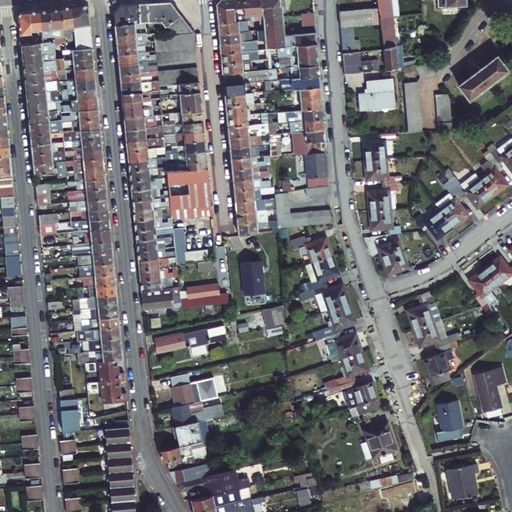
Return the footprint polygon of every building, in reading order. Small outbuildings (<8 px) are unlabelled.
[(242,0),(220,0),(217,5),(219,25),(235,24),(245,22),(245,18),(244,15),(237,16),(234,16),(234,13),(234,9),(243,8),(242,0)] [(237,16),(244,15),(245,18),(249,17),(250,22),(255,22),(255,17),(262,16),(258,0),(242,0),(243,8),(234,9),(234,13),(234,16),(237,16)] [(283,28),(282,19),(280,0),(258,0),(262,16),(264,29),(283,28)] [(380,22),(386,72),(398,69),(390,0),(376,0),(377,6),(380,22)] [(148,5),(150,23),(163,22),(167,28),(172,25),(182,18),(172,3),(148,5)] [(89,8),(83,5),(72,7),(75,31),(78,50),(92,49),(89,8)] [(114,14),(116,26),(146,23),(146,24),(150,23),(148,5),(119,6),(114,14)] [(372,22),(371,6),(363,7),(364,23),(372,22)] [(372,22),(380,22),(377,6),(371,6),(372,22)] [(72,7),(62,9),(66,47),(70,47),(69,42),(74,42),(73,31),(75,31),(72,7)] [(356,24),(354,7),(346,8),(347,24),(352,24),(356,24)] [(364,23),(363,7),(354,7),(356,24),(358,23),(364,23)] [(347,24),(346,8),(342,8),(337,8),(339,25),(347,24)] [(66,47),(62,9),(51,12),(54,43),(54,45),(62,44),(63,52),(67,52),(66,47)] [(40,12),(30,13),(31,32),(42,31),(40,12)] [(51,12),(40,12),(42,31),(43,44),(54,43),(51,12)] [(31,32),(30,13),(21,14),(19,17),(21,35),(32,34),(31,32)] [(313,16),(300,18),(301,29),(314,28),(313,16)] [(182,18),(172,25),(180,37),(194,36),(182,18)] [(246,34),(245,22),(235,24),(219,25),(220,36),(246,34)] [(116,26),(117,37),(145,34),(147,34),(147,30),(144,31),(144,28),(147,28),(146,24),(146,23),(116,26)] [(354,54),(352,24),(347,24),(339,25),(341,56),(343,55),(354,54)] [(271,49),(289,47),(316,45),(315,34),(284,37),(283,28),(264,29),(264,32),(265,41),(266,49),(271,49)] [(221,46),(265,41),(264,32),(246,34),(220,36),(221,46)] [(117,37),(118,46),(139,44),(146,44),(145,34),(117,37)] [(157,52),(157,54),(196,50),(195,36),(194,36),(180,37),(155,39),(156,43),(157,52)] [(221,46),(222,56),(266,51),(266,49),(265,41),(221,46)] [(22,46),(23,55),(43,53),(51,53),(55,52),(54,45),(54,43),(43,44),(22,46)] [(445,53),(450,46),(446,43),(441,50),(445,53)] [(139,44),(118,46),(118,56),(140,54),(139,44)] [(290,58),(317,56),(316,50),(316,45),(289,47),(290,53),(282,54),(282,59),(290,58)] [(74,61),(94,59),(92,49),(78,50),(73,51),(74,61)] [(222,56),(223,65),(243,63),(263,62),(267,61),(267,60),(266,51),(222,56)] [(23,55),(24,64),(44,62),(52,62),(55,61),(55,56),(55,52),(51,53),(43,53),(23,55)] [(118,56),(119,65),(146,62),(153,62),(158,61),(157,59),(157,54),(157,52),(152,53),(153,58),(140,58),(140,54),(118,56)] [(360,74),(359,54),(354,54),(343,55),(345,76),(360,74)] [(56,71),(65,70),(64,62),(64,59),(58,59),(58,56),(55,56),(55,61),(56,70),(56,71)] [(282,70),(288,69),(318,67),(317,56),(290,58),(290,64),(281,65),(282,70)] [(499,56),(459,85),(471,100),(510,70),(499,56)] [(75,71),(95,69),(94,65),(94,59),(74,61),(68,62),(64,62),(65,70),(65,72),(72,71),(75,71)] [(44,62),(24,64),(25,73),(56,71),(56,70),(55,61),(52,62),(44,62)] [(146,62),(119,65),(120,75),(141,73),(141,69),(147,68),(146,62)] [(421,79),(434,75),(430,62),(418,65),(421,79)] [(223,65),(223,75),(243,73),(243,63),(223,65)] [(318,67),(288,69),(288,76),(268,78),(269,83),(270,82),(292,80),(319,78),(318,67)] [(95,79),(95,69),(75,71),(75,77),(66,78),(66,82),(70,82),(95,79)] [(25,73),(26,84),(57,81),(56,71),(25,73)] [(120,75),(121,85),(142,83),(141,79),(155,78),(155,81),(159,81),(159,74),(159,71),(154,72),(141,73),(120,75)] [(192,71),(185,71),(186,86),(193,85),(192,71)] [(224,87),(247,85),(265,83),(269,83),(268,78),(268,71),(264,72),(243,73),(223,75),(224,87)] [(179,72),(172,73),(173,87),(175,87),(180,86),(179,72)] [(172,73),(165,73),(166,88),(173,87),(172,73)] [(319,78),(292,80),(293,91),(298,91),(320,89),(319,78)] [(95,79),(70,82),(71,91),(76,91),(96,89),(95,79)] [(47,91),(55,91),(58,90),(57,83),(57,81),(26,84),(27,93),(47,91)] [(121,85),(122,94),(150,91),(156,91),(160,91),(160,88),(159,81),(155,81),(142,83),(121,85)] [(370,106),(393,104),(392,81),(367,84),(368,95),(359,96),(360,113),(370,112),(370,106)] [(408,84),(411,134),(426,133),(421,83),(408,84)] [(175,87),(176,97),(200,94),(199,85),(193,85),(186,86),(180,86),(175,87)] [(224,87),(225,97),(247,95),(247,85),(224,87)] [(62,97),(62,92),(58,92),(59,99),(59,101),(59,103),(65,102),(70,101),(97,98),(96,89),(76,91),(77,95),(62,97)] [(298,91),(299,112),(321,110),(320,89),(298,91)] [(27,93),(28,104),(48,102),(56,101),(59,101),(59,99),(58,92),(58,90),(55,91),(47,91),(27,93)] [(122,94),(123,103),(151,100),(150,91),(122,94)] [(181,115),(202,112),(200,94),(176,97),(167,98),(167,103),(180,102),(181,115)] [(225,97),(226,108),(246,106),(246,102),(249,102),(248,95),(247,95),(225,97)] [(442,131),(456,130),(453,99),(450,95),(439,96),(442,131)] [(97,98),(70,101),(71,113),(79,112),(99,110),(97,98)] [(151,100),(123,103),(124,111),(152,109),(151,100)] [(49,112),(48,102),(28,104),(29,114),(49,112)] [(226,108),(227,119),(250,117),(250,111),(247,111),(246,106),(226,108)] [(125,120),(145,118),(153,118),(152,109),(124,111),(125,120)] [(79,112),(80,123),(100,121),(99,110),(79,112)] [(289,124),(322,121),(322,116),(321,110),(299,112),(287,113),(288,124),(289,124)] [(29,114),(30,124),(50,123),(49,117),(57,116),(58,122),(61,122),(60,114),(60,111),(56,111),(49,112),(29,114)] [(182,126),(203,124),(202,112),(181,115),(182,126)] [(227,119),(228,129),(247,127),(247,123),(251,123),(250,117),(227,119)] [(145,118),(125,120),(126,132),(154,129),(153,124),(146,124),(145,118)] [(81,132),(101,130),(100,121),(80,123),(81,132)] [(294,134),(323,132),(322,121),(289,124),(290,127),(293,127),(294,134)] [(30,124),(31,137),(51,135),(51,131),(57,130),(57,126),(61,125),(61,122),(58,122),(50,123),(30,124)] [(164,128),(165,137),(204,132),(204,130),(203,124),(182,126),(167,128),(164,128)] [(228,129),(229,139),(254,137),(265,136),(269,136),(268,126),(268,125),(247,127),(228,129)] [(0,127),(0,137),(8,137),(7,127),(0,127)] [(154,129),(126,132),(127,142),(147,141),(147,135),(154,135),(154,129)] [(82,142),(102,140),(101,130),(81,132),(79,132),(79,136),(72,137),(72,143),(82,142)] [(170,146),(179,145),(205,143),(204,132),(165,137),(165,139),(166,145),(166,147),(170,146)] [(289,155),(325,152),(323,132),(294,134),(294,142),(293,142),(293,150),(288,150),(289,155)] [(31,137),(32,147),(52,145),(52,139),(63,138),(62,134),(51,135),(31,137)] [(282,156),(280,135),(274,136),(269,136),(270,146),(271,157),(282,156)] [(363,145),(365,163),(387,161),(385,143),(390,142),(389,136),(374,137),(374,144),(363,145)] [(0,148),(10,148),(8,137),(0,137),(0,148)] [(229,139),(230,150),(250,148),(256,148),(254,137),(229,139)] [(103,149),(102,140),(82,142),(83,151),(103,149)] [(147,141),(127,142),(128,153),(148,151),(148,147),(153,146),(152,140),(147,141)] [(511,170),(511,142),(494,157),(504,169),(508,166),(511,170)] [(179,145),(180,155),(206,153),(205,143),(179,145)] [(32,147),(33,156),(53,154),(53,150),(64,149),(64,147),(63,144),(52,145),(32,147)] [(0,157),(11,157),(10,148),(0,148),(0,157)] [(251,159),(250,148),(230,150),(231,161),(251,159)] [(65,163),(104,160),(103,149),(83,151),(78,152),(79,159),(65,160),(65,163)] [(162,149),(162,157),(158,158),(158,160),(163,160),(167,159),(167,157),(166,149),(162,149)] [(128,161),(129,163),(149,161),(148,151),(128,153),(128,161)] [(53,154),(33,156),(34,166),(63,163),(65,163),(65,160),(64,153),(53,154)] [(180,155),(181,165),(207,162),(206,153),(180,155)] [(305,155),(307,180),(313,179),(314,190),(329,188),(325,154),(305,155)] [(0,157),(0,169),(12,168),(11,157),(0,157)] [(251,159),(231,161),(232,165),(232,172),(258,170),(267,169),(272,169),(271,157),(266,158),(264,158),(265,165),(257,165),(257,159),(251,159)] [(481,181),(495,199),(510,188),(503,178),(508,175),(504,169),(494,157),(490,160),(497,170),(481,181)] [(72,172),(72,166),(85,165),(85,171),(105,169),(104,160),(65,163),(66,173),(72,172)] [(149,161),(129,163),(130,173),(150,171),(150,166),(158,165),(157,160),(149,161)] [(389,182),(387,161),(365,163),(366,184),(378,183),(378,187),(394,185),(394,182),(389,182)] [(181,165),(182,173),(208,170),(207,162),(181,165)] [(34,166),(35,176),(57,174),(66,173),(65,163),(63,163),(34,166)] [(0,179),(13,178),(12,168),(0,169),(0,179)] [(85,176),(86,182),(106,180),(105,169),(85,171),(75,172),(76,177),(85,176)] [(213,217),(208,170),(182,173),(173,173),(168,174),(169,179),(170,189),(171,199),(172,209),(173,220),(173,221),(180,220),(213,217)] [(258,170),(232,172),(233,182),(259,180),(258,170)] [(130,173),(131,183),(151,181),(150,171),(130,173)] [(13,178),(0,179),(0,190),(14,189),(13,178)] [(131,183),(131,192),(152,190),(152,186),(165,184),(165,189),(170,189),(169,179),(165,180),(151,181),(131,183)] [(259,180),(233,182),(234,193),(258,191),(269,190),(273,190),(272,179),(268,179),(259,180)] [(87,192),(107,190),(106,186),(106,180),(86,182),(87,192)] [(459,181),(452,186),(467,206),(474,201),(480,210),(495,199),(481,181),(467,192),(459,181)] [(68,194),(74,193),(74,187),(81,186),(81,182),(76,183),(72,183),(67,184),(68,194)] [(281,184),(282,193),(288,192),(290,192),(289,183),(281,184)] [(50,195),(49,185),(36,186),(37,196),(50,195)] [(378,187),(378,195),(367,196),(369,213),(391,210),(390,195),(395,194),(394,185),(378,187)] [(442,211),(455,229),(470,218),(463,208),(467,206),(452,186),(449,189),(457,200),(442,211)] [(308,190),(305,191),(306,198),(329,196),(329,188),(314,190),(308,190)] [(14,189),(0,190),(0,199),(1,199),(15,198),(14,189)] [(68,194),(69,203),(108,200),(107,190),(87,192),(74,193),(68,194)] [(131,192),(132,203),(153,201),(152,196),(159,196),(158,190),(152,190),(131,192)] [(260,202),(258,191),(234,193),(235,204),(260,202)] [(277,221),(277,228),(332,223),(331,210),(290,214),(288,192),(282,193),(275,193),(275,200),(276,211),(277,221)] [(37,196),(38,206),(52,205),(50,195),(37,196)] [(1,199),(3,209),(16,208),(15,198),(1,199)] [(108,200),(69,203),(70,213),(109,210),(108,200)] [(132,203),(133,213),(154,211),(153,204),(160,203),(160,200),(153,201),(132,203)] [(260,202),(235,204),(236,214),(262,212),(261,201),(260,202)] [(3,209),(4,219),(17,218),(16,208),(3,209)] [(133,213),(134,223),(155,221),(154,216),(167,215),(168,220),(173,220),(172,209),(167,210),(154,211),(133,213)] [(90,215),(90,222),(110,220),(109,210),(70,213),(71,218),(90,215)] [(391,210),(369,213),(370,232),(381,231),(382,234),(398,233),(398,230),(393,230),(391,210)] [(455,229),(442,211),(427,222),(424,218),(418,223),(427,236),(434,231),(440,239),(455,229)] [(236,214),(237,225),(268,222),(267,212),(262,212),(236,214)] [(57,214),(39,216),(40,226),(52,225),(58,225),(57,214)] [(4,219),(5,229),(18,227),(17,218),(4,219)] [(110,220),(90,222),(71,223),(72,230),(90,228),(91,232),(111,230),(110,220)] [(180,220),(173,221),(173,225),(174,230),(174,232),(179,232),(181,232),(180,220)] [(134,223),(135,234),(156,232),(162,231),(160,221),(155,221),(134,223)] [(237,225),(239,237),(277,233),(277,228),(277,221),(268,222),(237,225)] [(40,226),(41,236),(53,235),(52,225),(40,226)] [(4,229),(5,239),(18,238),(18,227),(5,229),(4,229)] [(86,232),(87,244),(112,242),(111,230),(91,232),(86,232)] [(166,234),(167,241),(175,240),(174,232),(174,230),(169,231),(169,234),(166,234)] [(135,234),(136,244),(157,242),(156,232),(135,234)] [(179,232),(174,232),(175,240),(176,250),(177,260),(177,268),(183,267),(179,232)] [(309,246),(314,264),(334,256),(328,240),(316,244),(314,237),(299,242),(302,249),(309,246)] [(5,239),(4,239),(5,249),(19,248),(18,238),(5,239)] [(136,244),(137,254),(158,251),(158,246),(170,244),(171,250),(176,250),(175,240),(167,241),(157,242),(136,244)] [(112,242),(87,244),(86,244),(87,256),(113,253),(112,242)] [(399,242),(379,249),(389,275),(408,267),(399,242)] [(5,258),(7,258),(19,257),(20,257),(19,248),(5,249),(5,258)] [(167,261),(172,260),(177,260),(176,250),(171,250),(171,255),(164,256),(164,261),(167,261)] [(137,254),(138,263),(159,261),(158,251),(137,254)] [(75,257),(76,268),(80,268),(89,267),(114,265),(113,253),(87,256),(81,256),(75,257)] [(314,264),(308,266),(314,283),(316,290),(330,284),(328,278),(340,274),(334,256),(314,264)] [(489,268),(502,286),(511,278),(511,266),(511,267),(504,257),(489,268)] [(138,263),(139,273),(160,271),(160,266),(167,266),(167,261),(164,261),(159,261),(138,263)] [(260,262),(242,264),(245,296),(266,294),(263,275),(261,275),(260,262)] [(214,263),(199,265),(200,273),(215,271),(214,263)] [(114,265),(89,267),(90,278),(115,276),(114,265)] [(474,279),(482,289),(477,294),(488,309),(494,305),(488,297),(502,286),(489,268),(474,279)] [(160,271),(139,273),(140,283),(162,281),(160,271)] [(116,286),(115,276),(90,278),(83,279),(84,289),(91,289),(116,286)] [(140,283),(141,294),(163,291),(162,281),(140,283)] [(311,281),(299,284),(303,299),(315,295),(311,281)] [(325,294),(331,310),(350,303),(345,287),(333,291),(330,284),(316,290),(318,296),(325,294)] [(91,289),(92,300),(117,297),(116,286),(91,289)] [(222,306),(220,287),(189,290),(191,309),(222,306)] [(15,299),(25,298),(23,288),(8,289),(9,299),(11,299),(12,299),(15,299)] [(141,294),(143,312),(173,309),(173,312),(182,310),(180,290),(175,290),(163,291),(141,294)] [(408,314),(414,331),(436,323),(430,305),(434,304),(431,294),(416,299),(420,309),(408,314)] [(80,312),(118,308),(118,303),(117,297),(92,300),(83,301),(79,301),(80,312)] [(12,309),(25,308),(25,298),(15,299),(12,299),(11,299),(12,309)] [(47,304),(48,311),(62,310),(61,303),(47,304)] [(331,310),(337,328),(332,330),(334,336),(348,331),(352,330),(349,324),(356,321),(350,303),(331,310)] [(440,321),(434,304),(430,305),(436,323),(440,321)] [(283,306),(262,311),(267,331),(284,326),(283,306)] [(80,312),(81,323),(119,319),(118,308),(80,312)] [(27,318),(12,319),(13,329),(28,328),(27,318)] [(159,318),(149,319),(150,328),(160,327),(159,318)] [(81,323),(82,333),(120,330),(119,319),(81,323)] [(440,321),(436,323),(443,341),(447,339),(440,321)] [(436,323),(414,331),(420,349),(432,344),(434,350),(449,345),(447,339),(443,341),(436,323)] [(185,348),(185,349),(191,348),(205,345),(227,340),(223,327),(155,343),(158,354),(185,348)] [(13,331),(14,338),(25,337),(25,330),(13,331)] [(82,333),(83,344),(121,341),(120,330),(82,333)] [(334,336),(343,359),(364,351),(358,334),(350,337),(348,331),(334,336)] [(83,344),(84,354),(123,350),(121,341),(83,344)] [(205,345),(191,348),(193,357),(207,354),(205,345)] [(449,345),(434,350),(436,356),(425,360),(433,382),(454,374),(446,352),(451,351),(449,345)] [(84,354),(85,365),(100,363),(117,362),(124,361),(123,350),(84,354)] [(16,367),(28,366),(27,351),(15,352),(16,367)] [(343,359),(349,378),(345,379),(346,385),(360,380),(359,374),(371,370),(364,351),(343,359)] [(119,375),(117,362),(100,363),(104,405),(128,403),(127,395),(121,396),(119,383),(126,383),(125,374),(119,375)] [(500,370),(474,379),(487,415),(504,410),(496,388),(505,385),(500,370)] [(31,394),(29,380),(18,381),(19,395),(31,394)] [(194,402),(194,404),(199,402),(196,390),(210,387),(209,380),(190,384),(190,386),(171,390),(176,406),(194,402)] [(353,390),(360,408),(381,400),(375,383),(363,387),(360,380),(346,385),(349,392),(353,390)] [(75,391),(60,392),(61,401),(75,400),(75,391)] [(80,400),(75,400),(61,401),(64,434),(82,433),(80,400)] [(360,408),(358,409),(362,418),(384,409),(381,400),(360,408)] [(194,404),(171,409),(175,428),(198,423),(224,418),(221,406),(203,410),(201,402),(199,402),(194,404)] [(456,404),(437,409),(443,434),(437,436),(439,444),(461,438),(460,430),(462,430),(456,404)] [(21,425),(33,423),(32,409),(20,410),(21,425)] [(179,442),(180,448),(201,444),(203,443),(198,423),(175,428),(172,429),(175,443),(179,442)] [(389,423),(367,432),(378,459),(401,450),(389,423)] [(107,444),(108,451),(105,455),(109,458),(109,465),(106,469),(110,473),(111,480),(108,483),(111,487),(112,494),(109,498),(112,502),(113,509),(110,511),(137,511),(130,430),(118,431),(106,432),(107,436),(103,440),(107,444)] [(35,437),(23,438),(24,453),(36,452),(35,439),(35,437)] [(65,458),(77,457),(76,442),(64,443),(65,458)] [(168,474),(195,468),(192,451),(202,450),(201,444),(180,448),(160,453),(163,465),(166,464),(168,474)] [(477,462),(448,467),(453,496),(477,492),(474,472),(479,471),(477,462)] [(195,468),(168,474),(173,483),(175,485),(177,485),(211,477),(208,465),(195,468)] [(39,481),(37,466),(25,467),(26,482),(39,481)] [(397,470),(399,477),(416,473),(414,466),(397,470)] [(68,487),(80,486),(79,471),(66,472),(68,487)] [(202,488),(205,499),(239,492),(249,489),(247,480),(237,482),(235,472),(211,477),(177,485),(179,493),(202,488)] [(310,487),(310,502),(317,502),(317,477),(300,478),(300,487),(310,487)] [(300,506),(311,503),(307,487),(296,490),(300,506)] [(40,488),(27,489),(28,504),(41,503),(40,488)] [(192,502),(194,511),(203,511),(241,503),(239,492),(205,499),(192,502)] [(69,511),(82,511),(81,500),(69,501),(69,511)] [(243,511),(241,503),(203,511),(243,511)]
